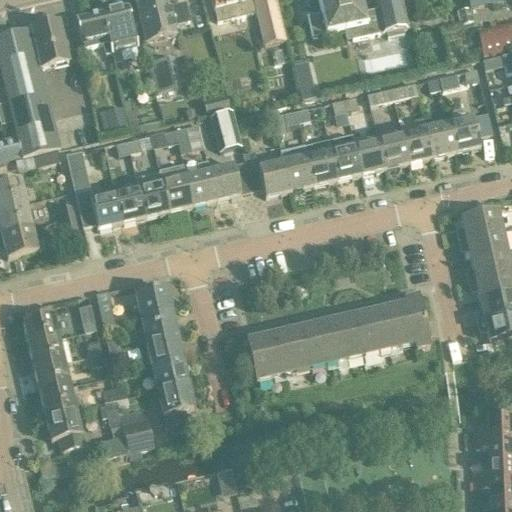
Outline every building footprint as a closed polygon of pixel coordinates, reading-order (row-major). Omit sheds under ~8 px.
[(261,0),(253,2),(252,0),(210,0),(218,27),(256,17),(264,51),(285,46),(274,0),(261,0)] [(317,0),(322,20),(307,23),(312,44),(345,36),(348,47),(383,39),(384,44),(404,40),(403,34),(407,33),(399,0),(374,0),(378,15),(365,18),(360,0),(317,0)] [(466,0),(469,12),(469,13),(511,4),(509,0),(466,0)] [(136,9),(146,47),(176,40),(174,31),(189,27),(185,10),(169,13),(167,2),(136,9)] [(127,12),(102,18),(112,58),(111,59),(113,64),(113,69),(121,68),(118,57),(137,52),(134,42),(127,12)] [(472,25),(469,13),(469,12),(457,15),(460,28),(472,25)] [(112,58),(102,18),(77,24),(85,54),(103,49),(106,60),(111,59),(112,58)] [(483,62),(511,55),(511,23),(477,32),(483,62)] [(17,142),(22,164),(37,160),(61,155),(53,124),(41,74),(69,67),(60,28),(0,42),(0,75),(16,142),(17,142)] [(511,58),(503,60),(507,79),(511,77),(511,58)] [(167,64),(150,69),(157,98),(174,94),(167,64)] [(467,90),(479,88),(476,76),(464,79),(467,90)] [(429,99),(441,96),(439,85),(427,87),(429,99)] [(395,107),(417,102),(415,90),(392,96),(395,107)] [(313,94),(300,97),(302,106),(315,102),(313,94)] [(370,113),(395,107),(392,96),(367,101),(370,113)] [(226,101),(218,102),(221,117),(229,115),(226,101)] [(347,118),(357,116),(355,104),(344,107),(347,118)] [(123,106),(131,135),(139,133),(134,115),(132,115),(129,105),(123,106)] [(334,121),(347,118),(344,107),(332,110),(334,121)] [(299,129),(310,127),(307,115),(297,118),(299,129)] [(103,140),(126,135),(122,116),(99,121),(103,140)] [(210,123),(219,158),(240,153),(231,117),(210,123)] [(287,132),(299,129),(297,118),(284,120),(287,132)] [(474,122),(450,128),(457,159),(481,153),(474,122)] [(414,136),(402,139),(409,170),(433,164),(426,133),(425,133),(423,124),(412,127),(414,136)] [(450,128),(426,133),(433,164),(457,159),(450,128)] [(186,135),(175,137),(178,149),(181,161),(192,158),(186,135)] [(166,152),(178,149),(175,137),(163,140),(166,152)] [(402,139),(378,144),(386,175),(409,170),(402,139)] [(352,140),(328,146),(338,187),(362,181),(355,150),(354,150),(352,140)] [(0,146),(0,169),(22,164),(17,142),(16,142),(0,146)] [(378,144),(355,150),(362,181),(386,175),(378,144)] [(131,160),(141,158),(139,146),(128,148),(131,160)] [(328,146),(305,152),(307,161),(314,192),(338,187),(328,146)] [(118,163),(131,160),(128,148),(116,151),(118,163)] [(305,152),(281,157),(283,167),(291,198),(314,192),(307,161),(305,152)] [(232,171),(210,177),(217,207),(241,201),(241,200),(252,197),(246,168),(244,160),(243,160),(241,154),(229,157),(232,171)] [(36,174),(60,168),(57,157),(33,163),(36,174)] [(65,161),(69,178),(85,175),(81,159),(81,157),(65,161)] [(255,157),(244,160),(246,168),(252,197),(264,194),(266,203),(291,198),(283,167),(259,173),(255,157)] [(198,179),(186,182),(193,213),(217,207),(210,177),(208,168),(196,170),(198,179)] [(183,170),(159,176),(169,218),(193,213),(186,182),(183,170)] [(158,179),(135,184),(138,194),(139,194),(146,224),(169,218),(159,176),(158,176),(158,179)] [(0,215),(27,210),(21,185),(0,190),(0,215)] [(138,194),(115,199),(122,230),(146,224),(139,194),(138,194)] [(89,196),(74,200),(82,235),(84,234),(97,231),(98,236),(122,230),(115,199),(91,205),(89,196)] [(0,233),(2,241),(32,233),(27,210),(0,215),(0,233)] [(62,226),(73,223),(71,213),(59,216),(62,226)] [(459,247),(503,236),(498,216),(461,224),(464,234),(456,236),(459,247)] [(73,223),(62,226),(68,251),(80,248),(73,223)] [(36,248),(32,233),(2,241),(8,265),(45,256),(42,246),(36,248)] [(471,265),(508,257),(503,236),(459,247),(462,259),(469,257),(471,265)] [(468,287),(511,277),(511,273),(508,257),(471,265),(473,274),(466,276),(468,287)] [(480,306),(511,298),(511,277),(468,287),(471,299),(478,297),(480,306)] [(141,325),(172,318),(167,294),(136,301),(140,317),(113,323),(110,307),(108,299),(96,301),(98,310),(103,334),(142,326),(141,325)] [(478,328),(511,319),(511,298),(480,306),(482,314),(475,316),(478,328)] [(430,352),(428,345),(419,301),(405,304),(407,314),(248,350),(256,386),(416,350),(417,355),(430,352)] [(27,326),(23,327),(29,352),(59,344),(52,312),(25,318),(27,326)] [(84,339),(96,337),(90,312),(79,315),(84,339)] [(147,349),(177,342),(172,318),(141,325),(142,326),(147,349)] [(511,341),(511,319),(478,328),(480,339),(488,337),(490,347),(511,341)] [(152,372),(183,365),(177,342),(147,349),(152,372)] [(34,375),(65,368),(59,344),(29,352),(34,375)] [(109,358),(119,355),(120,355),(118,344),(106,347),(109,358)] [(89,362),(101,360),(99,349),(87,352),(89,362)] [(111,370),(123,367),(120,355),(119,355),(109,358),(111,370)] [(92,374),(104,372),(101,360),(89,362),(92,374)] [(131,379),(144,376),(141,364),(128,367),(131,379)] [(158,396),(188,389),(183,365),(152,372),(158,396)] [(40,399),(70,392),(65,368),(34,375),(40,399)] [(194,414),(188,389),(158,396),(166,434),(188,429),(185,416),(194,414)] [(70,392),(40,399),(45,423),(76,415),(84,414),(81,404),(73,406),(70,392)] [(125,392),(114,394),(117,406),(128,403),(125,392)] [(113,395),(102,397),(105,409),(117,406),(114,394),(113,395)] [(102,449),(97,456),(100,468),(115,464),(129,460),(121,424),(120,420),(117,406),(105,409),(111,434),(114,446),(111,447),(102,449)] [(84,453),(76,415),(45,423),(51,447),(58,445),(61,458),(84,453)] [(140,416),(120,420),(121,424),(129,460),(152,455),(145,426),(142,427),(141,420),(140,416)] [(511,422),(486,423),(487,437),(475,438),(475,446),(511,444),(511,422)] [(511,465),(511,444),(475,446),(475,454),(487,454),(487,466),(511,465)] [(476,486),(511,485),(511,465),(487,466),(488,478),(476,479),(476,486)] [(511,485),(476,486),(477,495),(488,495),(489,507),(511,506),(511,485)]
